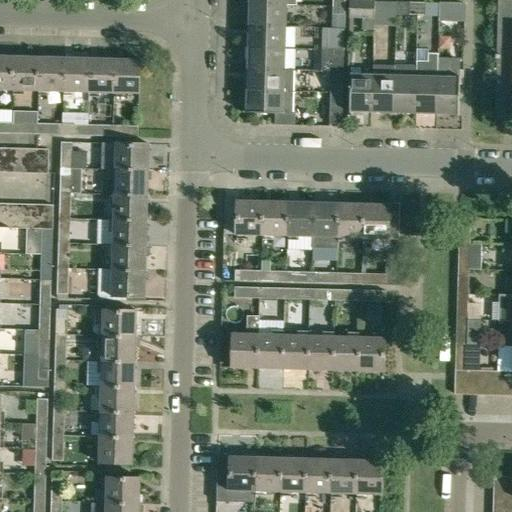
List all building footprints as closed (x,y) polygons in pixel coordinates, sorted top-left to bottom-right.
[(497,59),(496,111),(495,121),(511,121),(511,0),(498,0),(497,46),(497,54),(496,54),(496,59),(497,59)] [(350,1),(349,17),(367,18),(368,1),(350,1)] [(375,2),(375,14),(396,14),(397,2),(375,2)] [(418,3),(397,2),(396,14),(418,15),(418,3)] [(418,15),(439,15),(440,3),(418,3),(418,15)] [(462,4),(440,3),(439,15),(461,16),(462,4)] [(286,27),(287,5),(250,4),(250,26),(286,27)] [(374,18),(363,17),(363,31),(374,31),(374,18)] [(286,48),(286,27),(250,26),(249,47),(286,48)] [(322,49),(344,50),(344,42),(330,42),(322,42),(322,49)] [(285,70),(286,48),(249,47),(248,69),(285,70)] [(344,71),(344,58),(344,50),(322,49),(321,57),(321,70),(331,71),(344,71)] [(417,63),(417,67),(416,77),(415,113),(437,114),(438,77),(438,55),(431,55),(431,63),(417,63)] [(0,91),(13,92),(14,57),(0,56),(0,91)] [(13,92),(38,93),(39,57),(14,57),(13,92)] [(39,57),(38,93),(64,93),(64,58),(39,57)] [(64,93),(89,94),(90,58),(64,58),(64,93)] [(89,94),(114,95),(115,59),(90,58),(89,94)] [(140,95),(141,60),(115,59),(114,95),(140,95)] [(394,113),(395,76),(395,66),(373,65),(373,75),(372,112),(394,113)] [(395,66),(395,76),(394,113),(415,113),(416,77),(417,67),(395,66)] [(351,67),(351,75),(350,111),(372,112),(373,75),(360,75),(361,67),(351,67)] [(438,77),(437,114),(459,114),(460,68),(447,67),(447,77),(438,77)] [(285,70),(248,69),(248,91),(284,92),(285,70)] [(331,93),(343,93),(343,85),(331,84),(331,93)] [(284,114),(284,92),(248,91),(247,113),(275,114),(275,125),(287,125),(287,114),(284,114)] [(330,124),(342,124),(343,102),(330,102),(330,124)] [(0,122),(0,134),(12,135),(12,123),(11,123),(0,122)] [(21,123),(20,135),(37,135),(38,124),(21,123)] [(46,124),(45,136),(62,136),(63,125),(46,124)] [(71,125),(71,136),(88,137),(88,126),(71,125)] [(96,126),(96,137),(113,137),(113,126),(96,126)] [(122,127),(121,138),(138,138),(138,132),(139,127),(122,127)] [(115,170),(150,171),(151,145),(116,144),(115,170)] [(1,172),(13,172),(14,148),(2,148),(1,172)] [(25,149),(14,148),(13,172),(25,173),(25,149)] [(25,173),(37,173),(36,149),(25,149),(25,173)] [(48,149),(36,149),(37,173),(47,173),(48,149)] [(60,152),(59,169),(71,169),(72,152),(60,152)] [(59,173),(59,194),(71,194),(81,194),(82,169),(71,169),(59,169),(59,173)] [(149,196),(150,171),(115,170),(114,195),(149,196)] [(149,221),(149,196),(114,195),(113,220),(149,221)] [(262,202),(236,201),(235,235),(261,236),(262,202)] [(59,202),(58,219),(70,219),(70,202),(59,202)] [(261,236),(286,237),(287,203),(262,202),(261,236)] [(5,227),(17,228),(18,204),(6,203),(5,227)] [(286,237),(311,238),(312,203),(287,203),(286,237)] [(336,238),(337,204),(312,203),(311,238),(311,248),(336,249),(336,238)] [(30,204),(18,204),(17,228),(29,228),(30,204)] [(29,228),(41,228),(42,204),(30,204),(29,228)] [(53,204),(42,204),(41,228),(53,228),(53,204)] [(336,238),(362,239),(363,205),(337,204),(336,238)] [(398,223),(387,223),(388,206),(363,205),(362,239),(397,240),(398,223)] [(148,247),(149,221),(113,220),(113,246),(148,247)] [(58,227),(57,244),(69,244),(70,227),(58,227)] [(41,228),(41,245),(52,245),(53,228),(41,228)] [(459,228),(458,245),(469,246),(470,229),(459,228)] [(147,272),(148,247),(113,246),(112,271),(147,272)] [(57,252),(57,269),(68,270),(69,253),(57,252)] [(41,253),(40,270),(51,270),(52,253),(41,253)] [(458,253),(458,270),(469,271),(469,254),(458,253)] [(146,297),(147,272),(112,271),(100,271),(99,296),(146,297)] [(243,272),(242,283),(259,283),(260,272),(243,272)] [(269,273),(268,284),(284,284),(285,273),(269,273)] [(293,273),(293,284),(310,284),(310,274),(293,273)] [(318,274),(318,285),(335,285),(335,274),(318,274)] [(344,274),(343,285),(360,286),(361,275),(344,274)] [(370,275),(369,286),(386,286),(387,276),(370,275)] [(40,278),(39,295),(50,296),(51,279),(40,278)] [(57,278),(56,295),(67,295),(68,278),(57,278)] [(458,278),(457,295),(468,296),(468,279),(458,278)] [(234,289),(234,300),(251,300),(251,289),(234,289)] [(259,289),(259,300),(276,301),(276,290),(259,289)] [(285,290),(284,301),(301,301),(301,291),(285,290)] [(310,291),(309,302),(326,302),(327,291),(310,291)] [(335,291),(335,302),(352,303),(352,292),(335,291)] [(360,292),(360,303),(377,303),(377,292),(360,292)] [(457,303),(457,320),(467,321),(468,304),(457,303)] [(39,304),(39,321),(50,321),(50,304),(39,304)] [(103,336),(138,337),(138,311),(103,310),(103,336)] [(56,317),(55,334),(67,335),(67,318),(56,317)] [(247,318),(246,334),(232,334),(232,369),(257,370),(258,335),(259,319),(247,318)] [(456,328),(456,345),(467,346),(467,329),(456,328)] [(38,330),(38,347),(49,347),(49,330),(38,330)] [(283,335),(258,335),(257,370),(282,370),(283,335)] [(308,371),(309,336),(283,335),(282,370),(308,371)] [(137,362),(138,337),(103,336),(102,361),(137,362)] [(334,337),(309,336),(308,371),(333,372),(334,337)] [(358,372),(359,337),(334,337),(333,372),(358,372)] [(385,338),(359,337),(358,372),(384,373),(385,338)] [(55,343),(54,360),(66,360),(66,343),(55,343)] [(456,354),(455,371),(466,372),(467,355),(456,354)] [(37,356),(37,372),(48,373),(49,356),(37,356)] [(101,387),(136,388),(137,362),(102,361),(101,387)] [(54,368),(54,385),(65,385),(66,369),(54,368)] [(468,372),(466,372),(455,371),(455,395),(467,396),(468,372)] [(480,372),(468,372),(467,396),(480,396),(480,372)] [(480,396),(492,396),(493,372),(480,372),(480,396)] [(505,373),(493,372),(492,396),(504,397),(505,373)] [(135,413),(136,388),(101,387),(100,412),(135,413)] [(54,394),(53,411),(65,411),(65,394),(54,394)] [(36,398),(36,415),(47,416),(47,398),(36,398)] [(135,438),(135,413),(100,412),(100,437),(135,438)] [(53,419),(52,436),(64,436),(64,419),(53,419)] [(36,423),(35,440),(46,440),(47,423),(36,423)] [(135,438),(100,437),(99,463),(134,464),(135,438)] [(52,444),(52,461),(63,461),(64,444),(52,444)] [(35,448),(34,465),(46,466),(46,449),(35,448)] [(254,503),(255,491),(256,457),(230,456),(218,456),(217,502),(254,503)] [(281,458),(256,457),(255,491),(280,492),(281,458)] [(280,492),(305,493),(306,458),(281,458),(280,492)] [(331,459),(306,458),(305,493),(330,493),(331,459)] [(330,493),(355,494),(356,460),(331,459),(330,493)] [(382,460),(356,460),(355,494),(381,495),(382,460)] [(34,474),(34,491),(45,491),(45,474),(34,474)] [(494,487),(511,488),(511,476),(494,476),(494,487)] [(106,503),(141,504),(142,479),(107,477),(106,503)] [(51,484),(51,501),(62,502),(62,485),(51,484)] [(511,499),(511,488),(494,487),(493,500),(511,499)] [(34,499),(33,511),(44,511),(45,499),(34,499)] [(511,511),(511,499),(493,500),(493,511),(511,511)] [(140,511),(141,504),(106,503),(105,511),(140,511)]
